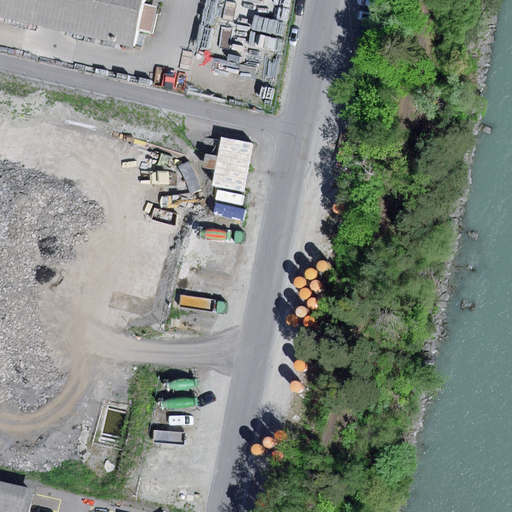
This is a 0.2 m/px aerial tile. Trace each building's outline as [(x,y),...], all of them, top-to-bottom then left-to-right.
[(148,0),(0,0),(0,19),(137,50),(148,0)] [(247,194),(256,145),(226,139),(217,189),(247,194)] [(23,338),(0,333),(0,365),(17,369),(23,338)] [(124,365),(122,402),(133,403),(135,365),(124,365)] [(54,374),(44,424),(82,432),(87,407),(113,413),(121,374),(96,369),(93,382),(54,374)] [(36,511),(41,491),(0,481),(0,511),(36,511)]
